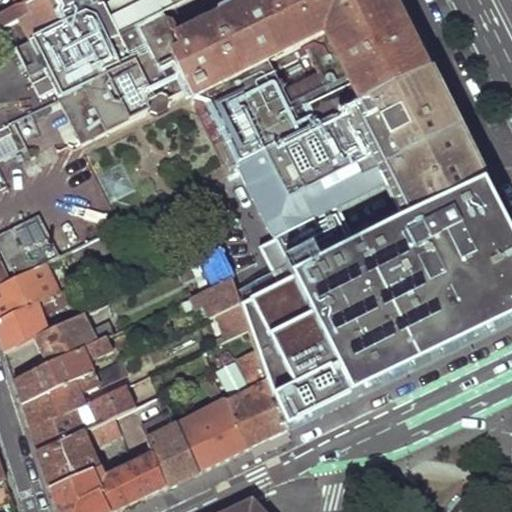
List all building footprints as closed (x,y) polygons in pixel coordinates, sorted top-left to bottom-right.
[(61,101),(134,67),(145,89),(330,0),(123,0),(106,9),(102,1),(99,2),(98,0),(46,0),(28,9),(31,17),(23,20),(33,43),(18,50),(28,70),(42,63),(49,78),(35,85),(41,98),(56,91),(61,101)] [(23,0),(28,9),(46,0),(23,0)] [(330,0),(145,89),(134,67),(61,101),(83,146),(190,95),(194,105),(203,100),(207,109),(237,172),(430,78),(406,29),(391,0),(330,0)] [(0,19),(4,29),(23,20),(31,17),(28,9),(16,8),(0,15),(0,19)] [(42,63),(28,70),(35,85),(49,78),(42,63)] [(466,149),(430,78),(237,172),(273,247),(389,191),(407,227),(486,190),(466,149)] [(203,100),(194,105),(207,109),(203,100)] [(57,102),(32,115),(35,120),(60,108),(57,102)] [(15,122),(0,129),(0,159),(27,147),(15,122)] [(122,165),(97,176),(110,204),(135,192),(122,165)] [(511,326),(511,241),(486,190),(407,227),(350,253),(241,305),(249,330),(255,352),(290,432),(416,371),(511,326)] [(201,191),(184,199),(201,242),(217,234),(201,191)] [(178,202),(129,226),(133,238),(183,215),(178,202)] [(221,244),(217,234),(201,242),(208,258),(224,251),(221,244)] [(107,237),(79,251),(84,261),(113,248),(107,237)] [(55,258),(52,251),(32,260),(35,267),(55,258)] [(208,258),(203,260),(213,290),(233,280),(224,251),(208,258)] [(0,289),(11,284),(0,261),(0,289)] [(0,322),(62,293),(49,265),(11,284),(0,289),(0,322)] [(213,290),(196,298),(199,307),(205,305),(212,318),(223,313),(241,305),(233,280),(213,290)] [(46,335),(51,332),(46,315),(89,295),(85,282),(62,293),(0,322),(0,336),(1,340),(6,353),(36,339),(46,335)] [(91,314),(99,309),(95,304),(62,320),(65,326),(82,318),(91,314)] [(241,305),(223,313),(234,337),(249,330),(241,305)] [(93,319),(106,314),(104,307),(99,309),(91,314),(93,319)] [(111,338),(117,335),(112,324),(89,334),(82,318),(65,326),(51,332),(46,335),(59,362),(111,338)] [(234,337),(223,342),(233,362),(240,359),(255,352),(249,330),(234,337)] [(46,335),(36,339),(50,367),(59,362),(46,335)] [(23,406),(94,373),(90,362),(111,353),(112,357),(117,355),(111,338),(59,362),(50,367),(16,383),(20,395),(23,406)] [(255,352),(240,359),(254,388),(258,386),(263,399),(244,407),(238,396),(227,402),(248,452),(269,442),(290,432),(255,352)] [(31,431),(87,405),(82,392),(105,382),(100,370),(94,373),(23,406),(28,419),(31,431)] [(152,375),(155,382),(166,377),(163,370),(152,375)] [(120,416),(139,407),(131,394),(155,382),(152,375),(87,405),(31,431),(36,443),(40,455),(84,433),(120,416)] [(258,386),(254,388),(238,396),(244,407),(263,399),(258,386)] [(179,426),(199,475),(223,464),(248,452),(227,402),(179,426)] [(92,473),(99,468),(88,440),(95,436),(97,444),(123,432),(122,428),(120,416),(84,433),(40,455),(52,492),(92,473)] [(199,475),(179,426),(151,442),(154,453),(167,491),(183,483),(199,475)] [(94,477),(92,473),(52,492),(58,508),(58,511),(122,511),(148,500),(167,491),(154,453),(138,460),(133,467),(105,480),(107,486),(100,489),(94,477)] [(105,480),(103,473),(94,477),(100,489),(107,486),(105,480)]
